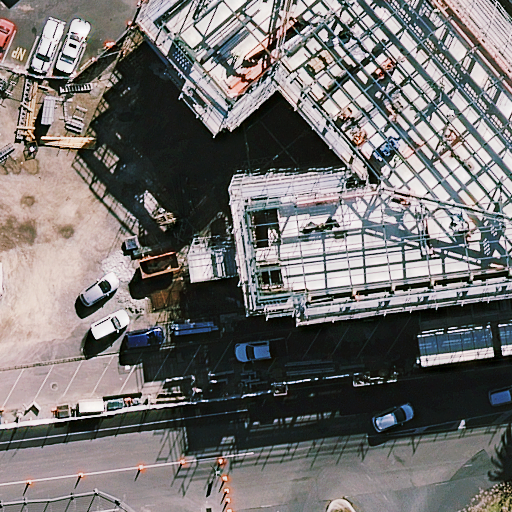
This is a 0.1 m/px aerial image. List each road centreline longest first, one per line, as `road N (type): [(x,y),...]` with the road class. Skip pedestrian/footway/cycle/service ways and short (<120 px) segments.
road 1 (unclassified): [(267,449),(0,483)]
road 2 (secondary): [(267,449),(393,432)]
road 3 (secondary): [(393,432),(511,392)]
road 4 (secondary): [(511,447),(393,432)]
